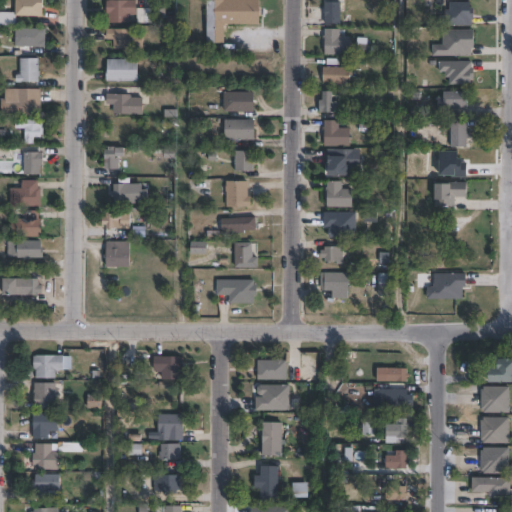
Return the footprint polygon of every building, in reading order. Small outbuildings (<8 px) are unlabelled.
[(42,0),(42,18),(21,17),(21,7),(23,7),(23,0),(42,0)] [(223,44),(206,44),(206,0),(259,0),(259,25),(223,25),(223,44)] [(127,24),(108,24),(107,1),(136,1),(136,17),(127,17),(127,24)] [(344,3),(343,16),(340,16),(340,25),(324,24),(324,9),(322,9),(322,7),(324,7),(324,3),(344,3)] [(472,3),(472,14),(474,14),(474,20),(472,20),(472,26),(439,26),(439,16),(446,16),(446,11),(450,11),(450,3),(472,3)] [(151,24),(136,24),(137,9),(151,9),(151,24)] [(45,30),(44,48),(14,47),(14,29),(45,30)] [(130,30),(130,33),(142,33),(142,50),(112,50),(112,40),(106,40),(106,29),(130,30)] [(339,30),(339,34),(339,36),(339,37),(350,37),(350,56),(324,56),(324,51),(322,51),(322,36),(324,36),(324,30),(339,30)] [(472,57),(432,57),(432,45),(443,45),(443,30),(474,30),(474,49),(472,49),(472,57)] [(38,59),(38,74),(39,74),(39,77),(38,77),(38,83),(15,83),(15,75),(19,75),(19,59),(38,59)] [(137,60),(137,82),(118,82),(118,83),(116,83),(116,82),(105,82),(105,76),(104,76),(104,68),(106,68),(106,60),(137,60)] [(472,62),(472,69),(474,69),(474,80),(472,80),(472,85),(445,86),(445,63),(472,62)] [(337,67),(337,68),(341,68),(341,67),(342,67),(342,68),(346,68),(346,72),(349,72),(349,81),(346,81),(346,85),(345,85),(345,87),(336,87),(336,84),(322,84),(322,83),(321,83),(321,75),(322,76),(322,67),(326,67),(330,67),(330,68),(334,68),(334,67),(337,67)] [(40,90),(40,101),(40,116),(0,116),(0,101),(4,101),(4,90),(40,90)] [(331,92),(331,102),(337,102),(337,114),(318,113),(319,101),(322,101),(322,92),(331,92)] [(467,110),(437,109),(437,98),(443,98),(443,92),(467,92),(467,110)] [(254,93),(253,113),(223,112),(223,93),(254,93)] [(130,96),(130,98),(142,99),(142,115),(112,115),(112,106),(106,106),(106,95),(130,96)] [(423,106),(423,121),(410,120),(410,105),(423,106)] [(42,121),(42,136),(39,135),(39,138),(32,138),(32,145),(23,145),(24,129),(14,129),(14,120),(42,121)] [(254,142),(225,141),(225,120),(254,120),(254,142)] [(339,121),(339,129),(349,129),(349,148),(323,148),(323,143),(322,143),(322,128),(323,128),(323,121),(339,121)] [(466,124),(466,135),(467,135),(467,140),(466,140),(466,148),(450,148),(450,124),(466,124)] [(114,147),(114,149),(123,149),(123,158),(114,158),(114,159),(118,159),(118,170),(103,170),(103,151),(107,151),(107,148),(114,147)] [(354,151),(354,157),(356,157),(356,162),(354,162),(354,177),(336,177),(336,171),(333,171),(333,159),(327,159),(327,150),(354,151)] [(255,161),(254,166),(253,166),(253,173),(234,173),(234,152),(253,152),(252,161),(255,161)] [(39,166),(39,176),(27,175),(27,176),(25,176),(25,175),(23,175),(23,153),(42,153),(42,166),(39,166)] [(38,181),(37,189),(41,189),(40,208),(9,207),(10,189),(22,189),(22,181),(38,181)] [(248,182),(248,190),(251,190),(251,209),(226,209),(226,182),(248,182)] [(342,182),(342,187),(342,189),(342,190),(353,190),(353,208),(327,208),(327,203),(325,203),(325,188),(327,188),(327,182),(342,182)] [(467,183),(467,198),(455,198),(455,209),(434,208),(435,183),(467,183)] [(141,184),(141,191),(148,190),(149,201),(143,201),(143,204),(113,205),(113,198),(111,199),(111,193),(113,193),(113,185),(141,184)] [(38,212),(38,220),(41,220),(41,238),(10,238),(10,219),(23,219),(23,216),(24,216),(24,212),(38,212)] [(122,214),(122,230),(105,230),(105,226),(102,226),(102,218),(105,218),(106,214),(122,214)] [(244,233),(244,236),(236,236),(236,234),(221,235),(221,219),(256,218),(256,232),(244,233)] [(41,242),(41,249),(43,249),(43,259),(30,259),(30,261),(24,261),(24,259),(7,259),(7,243),(17,243),(17,242),(41,242)] [(130,242),(129,266),(118,266),(118,268),(105,268),(106,260),(104,259),(104,255),(106,255),(106,242),(130,242)] [(206,243),(206,255),(191,255),(191,243),(206,243)] [(258,269),(235,269),(235,244),(258,244),(258,269)] [(345,248),(345,251),(344,251),(344,263),(337,263),(337,261),(325,261),(325,257),(321,257),(321,249),(325,249),(325,246),(344,246),(344,248),(345,248)] [(349,272),(349,298),(333,298),(333,290),(325,290),(325,281),(323,281),(323,276),(325,276),(325,272),(349,272)] [(390,296),(378,296),(378,273),(390,273),(390,296)] [(464,299),(428,299),(428,287),(435,287),(435,273),(467,273),(467,286),(464,286),(464,299)] [(41,285),(41,293),(38,293),(38,296),(17,296),(17,279),(38,280),(38,285),(41,285)] [(16,297),(3,297),(3,280),(16,280),(16,297)] [(254,281),(254,286),(257,286),(257,297),(254,297),(254,305),(229,305),(229,297),(217,297),(217,281),(254,281)] [(63,355),(63,370),(56,370),(56,378),(35,378),(35,369),(33,369),(33,356),(36,356),(36,355),(63,355)] [(182,356),(182,357),(184,357),(184,371),(181,371),(181,379),(161,379),(161,372),(154,372),(154,356),(182,356)] [(511,358),(511,382),(490,382),(490,366),(499,366),(499,358),(511,358)] [(282,359),(282,360),(287,360),(287,380),(258,379),(258,360),(276,360),(276,359),(282,359)] [(411,373),(411,378),(408,378),(408,381),(377,381),(377,367),(407,368),(407,373),(411,373)] [(55,408),(34,408),(35,382),(56,383),(55,408)] [(291,385),(291,411),(257,411),(257,397),(264,397),(264,395),(261,395),(258,393),(258,387),(261,385),(291,385)] [(510,386),(510,413),(484,412),(484,410),(481,409),(481,389),(484,389),(484,386),(510,386)] [(407,393),(407,396),(409,396),(409,402),(407,402),(407,406),(386,406),(386,403),(381,403),(381,397),(386,397),(387,393),(407,393)] [(101,409),(87,409),(87,394),(101,394),(101,409)] [(58,413),(57,431),(48,431),(48,439),(33,438),(33,413),(58,413)] [(183,440),(153,440),(154,433),(158,433),(158,414),(183,414),(183,440)] [(510,417),(510,443),(484,443),(484,441),(481,441),(482,420),(484,420),(484,417),(510,417)] [(407,418),(407,423),(408,423),(408,429),(407,429),(407,431),(409,431),(409,433),(407,433),(407,437),(409,437),(408,444),(386,443),(386,424),(397,424),(397,418),(407,418)] [(377,422),(377,435),(363,435),(363,421),(377,422)] [(283,423),(282,456),(262,455),(263,422),(283,423)] [(83,442),(82,452),(58,452),(58,442),(83,442)] [(53,443),(53,450),(58,450),(58,470),(35,469),(35,466),(32,466),(33,453),(35,453),(35,443),(53,443)] [(180,460),(161,460),(161,444),(180,443),(180,460)] [(510,448),(510,474),(483,473),(483,471),(481,471),(481,450),(484,450),(484,447),(510,448)] [(407,450),(407,460),(409,460),(409,464),(407,464),(407,469),(386,469),(386,455),(396,455),(396,450),(407,450)] [(279,466),(279,502),(261,502),(261,489),(255,489),(255,475),(261,475),(261,466),(279,466)] [(46,499),(33,499),(33,480),(35,480),(35,474),(60,474),(59,491),(46,491),(46,499)] [(176,495),(161,494),(161,475),(180,475),(180,491),(176,491),(176,495)] [(511,478),(511,495),(496,495),(496,497),(490,497),(490,492),(472,492),(473,477),(511,478)] [(407,486),(407,492),(409,492),(409,496),(407,496),(407,500),(386,500),(386,486),(407,486)]
